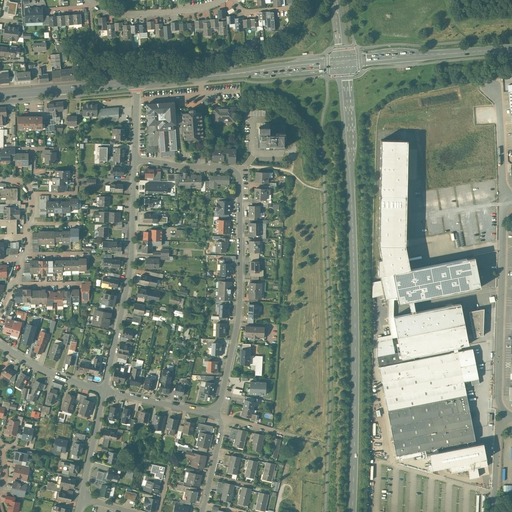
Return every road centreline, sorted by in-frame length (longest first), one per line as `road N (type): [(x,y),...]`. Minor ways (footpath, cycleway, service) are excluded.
road 1 (secondary): [(352,511),(354,299),(343,61)]
road 2 (residential): [(216,416),(240,292),(240,175),(230,167),(135,159)]
road 3 (residential): [(135,159),(131,253),(104,390)]
road 4 (residential): [(503,198),(498,395),(508,415)]
road 5 (secondary): [(136,82),(343,61)]
road 6 (secondary): [(343,61),(511,47)]
road 7 (residential): [(89,0),(134,15),(222,0)]
road 8 (secondary): [(0,95),(136,82)]
